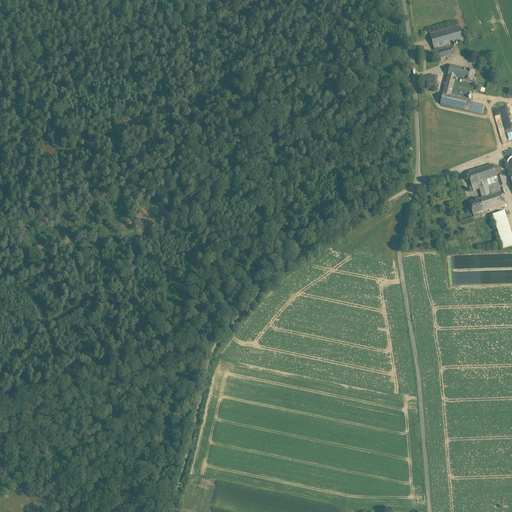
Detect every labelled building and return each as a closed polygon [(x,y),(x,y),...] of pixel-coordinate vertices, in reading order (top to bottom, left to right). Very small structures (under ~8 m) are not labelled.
[(460,24),(431,32),(439,59),(456,54),(453,42),(464,39),(460,24)] [(477,70),(452,63),(441,103),(484,114),(486,105),(470,100),(470,98),(453,94),(457,77),(474,82),(477,70)] [(437,89),(437,76),(426,76),(427,89),(437,89)] [(494,164),(468,172),(473,185),(479,183),(488,180),(498,177),(494,164)] [(488,180),(479,183),(483,197),(492,194),(488,180)] [(483,197),(471,200),(474,214),(508,205),(504,192),(492,194),(483,197)] [(502,249),(511,246),(511,235),(505,211),(493,214),(502,249)]
